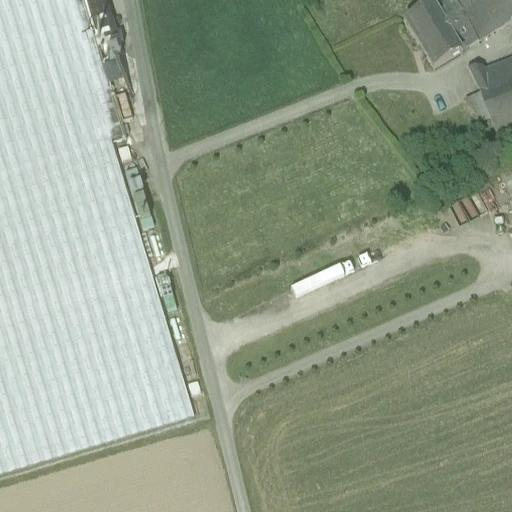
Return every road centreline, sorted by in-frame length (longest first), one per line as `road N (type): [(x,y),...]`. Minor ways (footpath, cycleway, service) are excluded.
road 1 (track): [(242,511),(159,165),(134,0)]
road 2 (track): [(469,88),(354,90),(159,165)]
road 3 (unknown): [(511,339),(235,477)]
